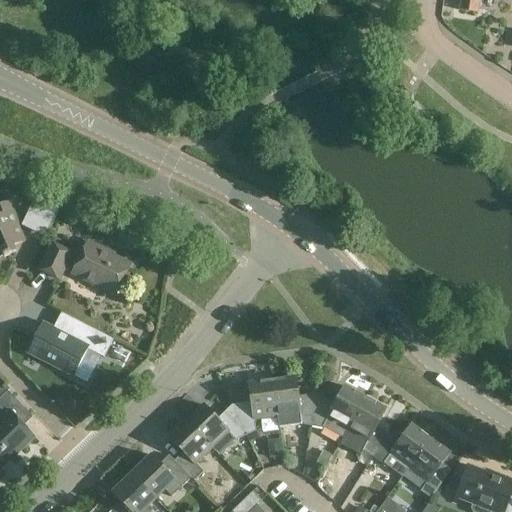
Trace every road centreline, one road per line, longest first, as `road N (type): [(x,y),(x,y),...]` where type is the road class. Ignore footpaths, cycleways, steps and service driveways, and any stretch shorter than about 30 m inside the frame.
road 1 (tertiary): [(291,231),(0,79)]
road 2 (residential): [(87,459),(291,231)]
road 3 (tertiary): [(511,423),(464,393),(291,231)]
road 4 (residential): [(511,94),(428,36),(429,0)]
road 5 (residential): [(87,459),(0,365)]
